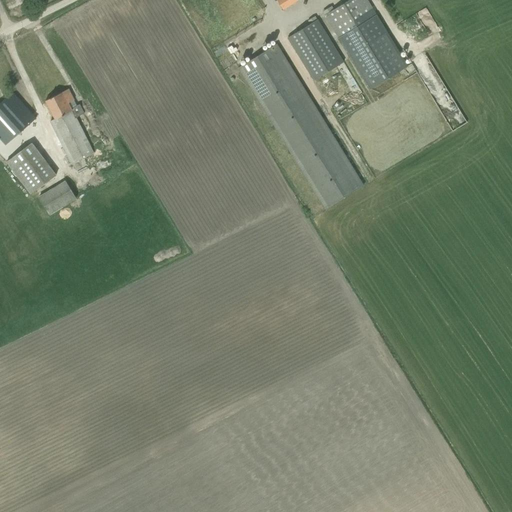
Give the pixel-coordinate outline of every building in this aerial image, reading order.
[(277,0),(283,9),(296,0),(277,0)] [(369,89),(408,65),(367,0),(347,0),(324,15),(369,89)] [(390,0),(402,18),(422,5),(418,0),(390,0)] [(314,79),(344,62),(315,15),(308,20),(310,23),(288,38),(314,79)] [(267,34),(257,41),(261,46),(271,39),(267,34)] [(324,208),(364,184),(277,44),(237,67),(324,208)] [(240,59),(247,55),(245,50),(238,54),(240,59)] [(413,73),(420,70),(415,56),(408,59),(413,73)] [(72,164),(95,152),(76,117),(84,113),(80,103),(77,105),(69,88),(45,100),(54,118),(50,121),(72,164)] [(15,139),(36,120),(11,91),(0,101),(0,137),(6,144),(14,137),(15,139)] [(30,193),(57,174),(32,142),(7,161),(30,193)] [(65,180),(39,196),(50,214),(76,198),(65,180)]
